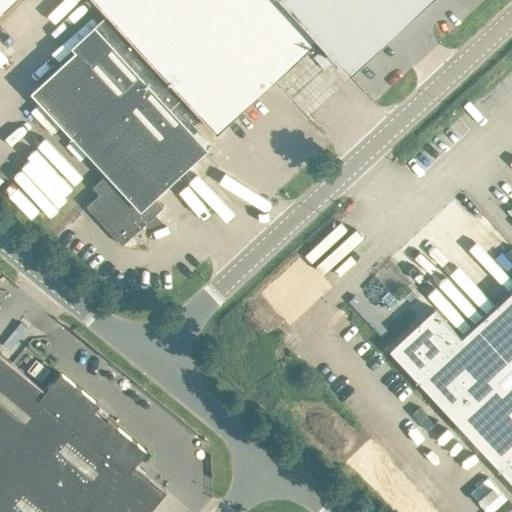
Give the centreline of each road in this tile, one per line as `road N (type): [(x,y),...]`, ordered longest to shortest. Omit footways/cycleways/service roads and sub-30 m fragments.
road 1 (unclassified): [(143,359),(511,27)]
road 2 (unknown): [(388,193),(294,305),(480,511)]
road 3 (unclassified): [(0,235),(143,359)]
road 4 (unclassified): [(143,359),(269,462)]
road 5 (unknown): [(388,193),(511,93)]
